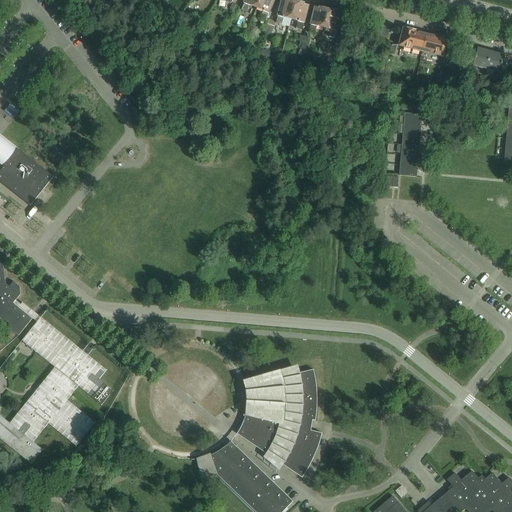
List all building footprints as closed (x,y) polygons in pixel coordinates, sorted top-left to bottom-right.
[(260,0),(245,0),(241,11),(247,13),(250,5),(257,8),(260,0)] [(274,0),(260,0),(257,8),(264,11),(260,19),(266,21),(274,0)] [(296,2),(287,0),(287,1),(282,0),(276,24),(282,25),(284,17),(291,19),(296,2)] [(291,19),(298,21),(296,29),(302,31),(308,7),(304,6),(304,4),(296,2),(291,19)] [(328,11),(320,8),(320,10),(315,9),(309,33),(315,34),(317,26),(324,28),(328,11)] [(324,28),(331,29),(329,38),(335,39),(341,15),(336,14),(337,13),(328,11),(324,28)] [(170,16),(164,24),(171,29),(177,21),(170,16)] [(426,34),(416,32),(403,28),(399,46),(422,52),(423,45),(426,34)] [(342,46),(345,34),(339,33),(336,45),(342,46)] [(447,39),(426,34),(423,45),(422,52),(443,57),(447,39)] [(224,39),(221,46),(232,50),(234,44),(224,39)] [(491,53),(478,49),(477,52),(470,50),(466,67),(473,69),(474,66),(486,70),(491,53)] [(510,61),(503,59),(504,56),(491,53),(486,70),(499,73),(499,76),(505,77),(510,61)] [(292,58),(290,68),(296,70),(299,60),(292,58)] [(422,115),(405,114),(404,124),(421,126),(422,115)] [(421,126),(404,124),(403,135),(420,136),(421,126)] [(420,136),(403,135),(402,145),(420,147),(420,136)] [(0,162),(5,166),(0,172),(0,180),(31,205),(30,206),(30,207),(45,188),(54,178),(53,177),(52,178),(18,151),(18,150),(18,149),(17,150),(1,137),(0,136),(0,162)] [(420,147),(402,145),(401,155),(419,157),(420,147)] [(419,157),(401,155),(400,166),(418,167),(419,157)] [(418,167),(400,166),(399,176),(417,178),(418,167)] [(399,178),(388,177),(387,188),(398,188),(399,178)] [(0,315),(12,325),(9,328),(19,336),(33,319),(14,304),(16,301),(21,295),(20,287),(14,282),(10,287),(6,284),(4,265),(7,261),(5,259),(6,258),(2,255),(1,254),(0,253),(0,315)] [(95,423),(74,406),(67,401),(78,387),(102,405),(113,390),(99,379),(107,371),(41,318),(37,315),(32,311),(22,303),(21,305),(16,301),(14,304),(33,319),(37,322),(38,323),(22,342),(55,368),(10,424),(0,415),(0,438),(31,464),(43,450),(33,443),(48,424),(77,447),(95,423)]
